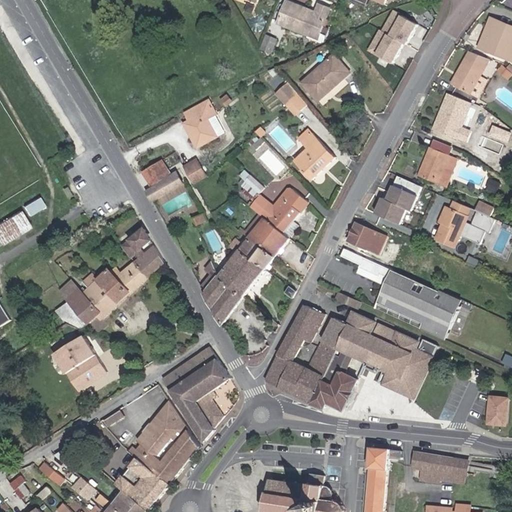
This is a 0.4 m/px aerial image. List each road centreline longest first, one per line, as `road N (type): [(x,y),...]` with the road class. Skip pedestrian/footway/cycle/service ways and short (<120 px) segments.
road 1 (tertiary): [(21,0),(250,384)]
road 2 (unclassified): [(472,0),(408,96),(250,384)]
road 3 (secondary): [(511,448),(277,415)]
